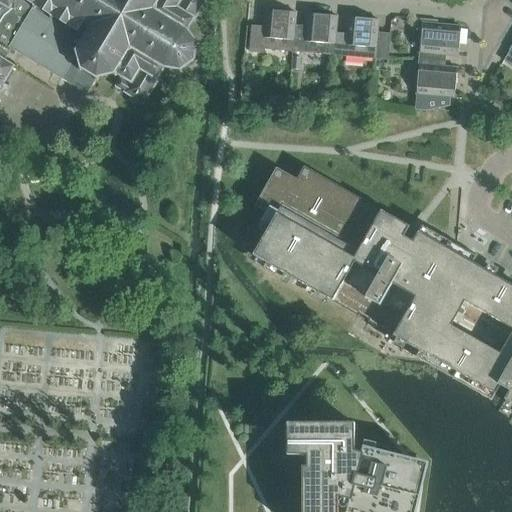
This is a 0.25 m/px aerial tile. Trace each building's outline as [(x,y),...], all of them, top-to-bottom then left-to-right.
[(0,0),(0,25),(8,30),(3,40),(0,37),(0,43),(86,96),(95,81),(97,81),(97,78),(112,75),(113,78),(115,78),(114,75),(120,78),(114,88),(143,105),(158,81),(157,80),(164,68),(178,71),(178,74),(181,73),(181,71),(192,62),(195,64),(196,61),(193,59),(195,46),(198,45),(198,42),(194,42),(186,31),(193,21),(206,1),(204,0),(0,0)] [(251,29),(249,53),(263,55),(263,51),(291,53),(294,28),(295,14),(265,12),(264,30),(251,29)] [(291,53),(333,56),(335,35),(336,18),(307,15),(306,29),(294,28),(291,53)] [(333,56),(374,60),(376,35),(378,21),(348,19),(347,36),(335,35),(333,56)] [(457,57),(460,28),(422,24),(419,60),(443,62),(444,56),(457,57)] [(0,87),(12,68),(0,60),(0,37),(3,40),(8,30),(0,25),(0,87)] [(389,36),(376,35),(374,60),(387,61),(389,36)] [(511,54),(509,52),(503,62),(511,66),(511,54)] [(292,57),(291,70),(299,70),(300,58),(292,57)] [(443,68),(443,62),(419,60),(415,95),(454,99),(456,69),(443,68)] [(258,117),(281,118),(282,106),(259,105),(258,117)] [(511,287),(460,258),(464,251),(433,233),(430,240),(413,230),(304,167),(296,180),(276,169),(255,206),(275,218),(253,256),(358,317),(359,315),(368,320),(367,322),(431,359),(426,366),(478,396),(483,388),(511,404),(511,287)] [(354,467),(354,425),(224,425),(224,511),(354,511),(354,487),(366,490),(371,471),(354,467)]
